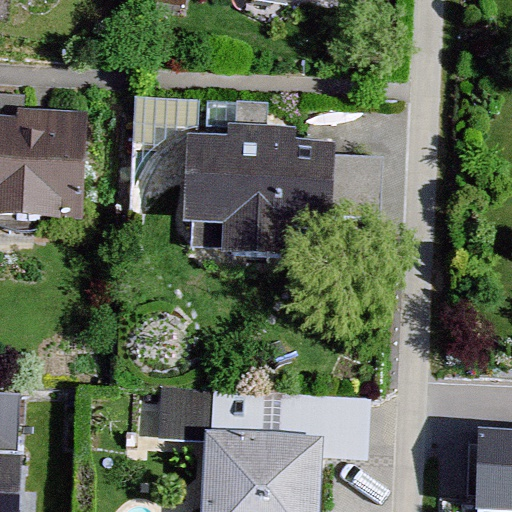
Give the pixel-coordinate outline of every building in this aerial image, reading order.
[(256,0),(338,10),(339,0),(256,0)] [(84,132),(0,127),(0,226),(79,230),(84,132)] [(373,158),(186,154),(184,251),(233,251),(233,269),(289,270),(290,238),(371,240),(373,158)] [(213,409),(212,444),(208,511),(328,511),(331,470),(368,471),(370,415),(213,409)] [(0,511),(19,511),(25,416),(0,414),(0,511)] [(511,431),(478,430),(475,507),(511,508),(511,431)]
